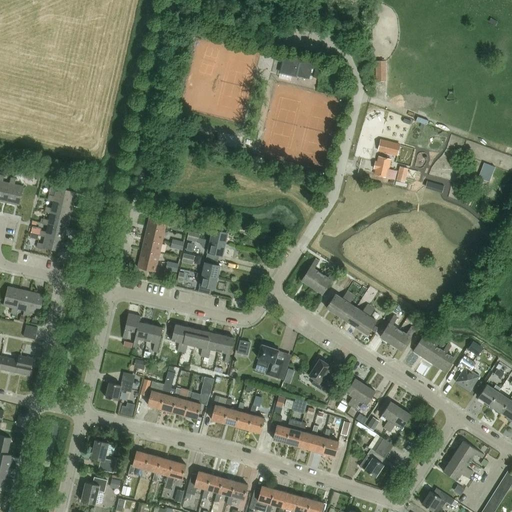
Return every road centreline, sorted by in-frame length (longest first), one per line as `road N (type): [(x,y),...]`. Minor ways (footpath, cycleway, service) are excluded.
road 1 (residential): [(270,293),(338,179),(357,93),(348,57),(289,37)]
road 2 (residential): [(383,498),(83,414)]
road 3 (residential): [(458,415),(270,293)]
road 4 (residential): [(114,290),(240,321),(253,319),(270,293)]
road 5 (residential): [(83,414),(114,290)]
road 6 (residential): [(36,403),(64,279)]
road 7 (residential): [(383,498),(398,502),(412,487),(458,415)]
